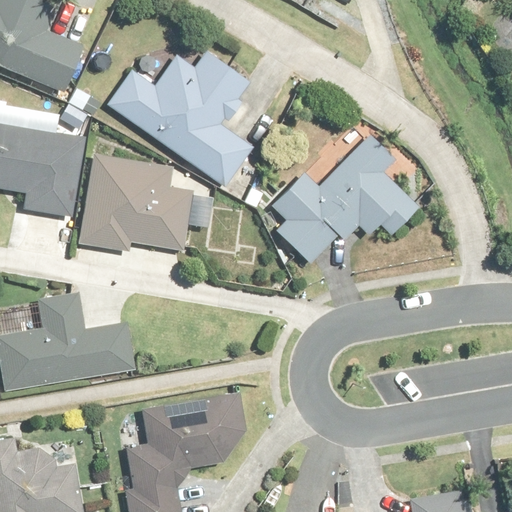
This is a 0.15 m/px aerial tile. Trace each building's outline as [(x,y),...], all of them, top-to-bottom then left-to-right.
[(0,0),(0,63),(66,92),(86,45),(51,30),(59,12),(37,2),(37,0),(0,0)] [(195,67),(178,55),(156,85),(134,69),(110,101),(223,185),(252,145),(225,126),(242,102),(236,98),(251,78),(209,48),(195,67)] [(0,187),(18,190),(26,199),(24,208),(74,216),(87,137),(0,122),(0,187)] [(305,174),(274,205),(288,218),(276,229),(310,263),(340,233),(345,238),(359,224),(370,235),(382,223),(392,234),(419,207),(382,170),(395,158),(372,135),(319,188),(305,174)] [(209,225),(213,198),(192,195),(193,189),(172,185),(174,165),(95,154),(82,242),(131,249),(133,240),(185,247),(188,222),(209,225)] [(80,292),(40,298),(44,326),(0,333),(0,357),(5,388),(136,367),(129,321),(86,328),(80,292)] [(182,511),(178,486),(192,468),(225,463),(247,432),(241,395),(143,409),(145,421),(129,423),(133,445),(128,446),(134,489),(127,490),(130,511),(182,511)] [(58,458),(41,447),(16,451),(14,438),(0,440),(0,511),(80,511),(73,465),(59,467),(58,458)] [(467,511),(464,489),(411,498),(412,511),(467,511)]
